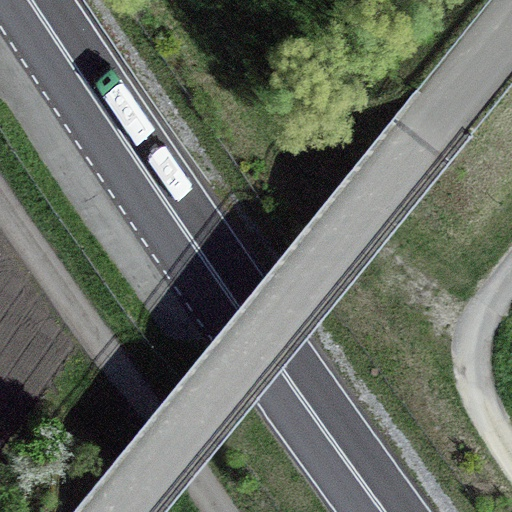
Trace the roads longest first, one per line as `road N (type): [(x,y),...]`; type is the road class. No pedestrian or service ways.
road 1 (unclassified): [(511,29),(118,511)]
road 2 (trunk): [(383,511),(30,0)]
road 3 (track): [(0,199),(216,511)]
road 4 (track): [(511,276),(471,342),(476,386),(511,456)]
